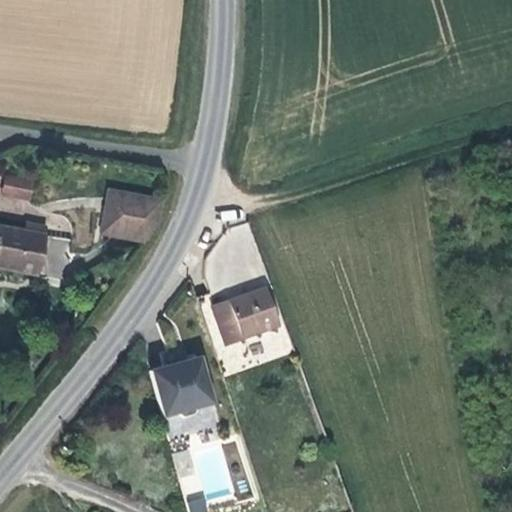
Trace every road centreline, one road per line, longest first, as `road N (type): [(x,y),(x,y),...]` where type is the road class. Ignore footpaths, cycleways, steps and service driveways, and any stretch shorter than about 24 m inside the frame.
road 1 (unclassified): [(0,477),(149,291),(196,207),(220,85),(223,0)]
road 2 (track): [(255,203),(301,241),(412,511)]
road 3 (track): [(511,122),(255,203),(202,186)]
road 4 (track): [(15,458),(131,511)]
